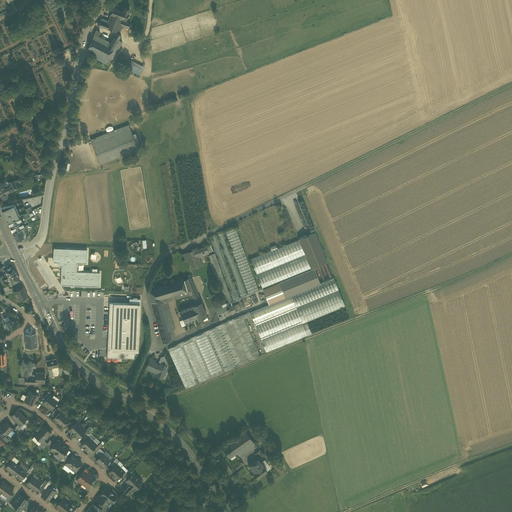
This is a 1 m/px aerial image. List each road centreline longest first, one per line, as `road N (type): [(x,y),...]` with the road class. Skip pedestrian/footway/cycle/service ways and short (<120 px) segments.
road 1 (track): [(146,413),(511,253)]
road 2 (secondary): [(214,494),(169,431),(73,360),(15,253)]
road 3 (residential): [(15,253),(41,238),(84,36),(103,0)]
road 4 (track): [(345,511),(511,444)]
road 5 (residential): [(0,416),(10,404),(33,411),(104,477)]
